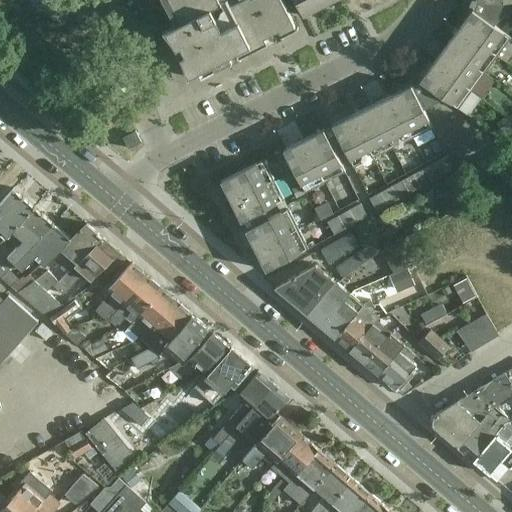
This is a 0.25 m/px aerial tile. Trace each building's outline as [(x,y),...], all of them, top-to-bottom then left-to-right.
[(223,0),(221,1),(220,0),(158,0),(166,13),(169,12),(175,25),(165,30),(164,29),(163,29),(168,35),(172,40),(184,65),(188,77),(189,77),(189,76),(199,71),(202,77),(231,62),(233,65),(241,60),(240,57),(267,44),(268,47),(284,38),(283,36),(298,28),(298,27),(296,27),(282,0),(238,0),(230,4),(228,0),(223,0)] [(323,7),(319,0),(294,0),(303,16),(323,7)] [(472,10),(459,27),(498,56),(511,38),(472,10)] [(498,56),(459,27),(446,45),(485,74),(498,56)] [(485,74),(446,45),(433,63),(472,91),(485,74)] [(472,91),(433,63),(420,81),(459,109),(472,91)] [(411,85),(392,95),(413,138),(433,128),(411,85)] [(413,138),(392,95),(372,105),(393,148),(413,138)] [(393,148),(372,105),(352,115),(374,158),(393,148)] [(374,158),(352,115),(332,125),(354,168),(374,158)] [(511,122),(500,128),(507,140),(511,136),(511,122)] [(324,129),(304,139),(325,182),(345,172),(324,129)] [(136,136),(132,138),(124,143),(129,154),(141,147),(136,136)] [(325,182),(304,139),(283,150),(305,192),(325,182)] [(454,166),(469,161),(465,147),(450,152),(454,166)] [(447,156),(436,162),(443,175),(454,169),(447,156)] [(274,179),(264,159),(221,181),(231,201),(274,179)] [(436,162),(425,168),(432,181),(443,175),(436,162)] [(425,168),(414,174),(421,187),(432,181),(425,168)] [(403,180),(410,193),(421,187),(414,174),(403,180)] [(284,200),(274,179),(231,201),(241,221),(284,200)] [(410,193),(403,180),(392,186),(399,199),(410,193)] [(399,199),(392,186),(381,192),(388,205),(399,199)] [(35,206),(14,188),(0,204),(0,233),(6,239),(8,236),(35,206)] [(388,205),(381,192),(370,198),(377,211),(388,205)] [(350,210),(357,222),(368,216),(361,203),(350,210)] [(54,223),(35,206),(8,236),(17,245),(10,253),(0,244),(0,274),(3,278),(9,271),(16,264),(54,223)] [(299,228),(288,208),(246,230),(256,250),(299,228)] [(350,210),(339,216),(346,228),(357,222),(350,210)] [(346,228),(339,216),(327,222),(334,234),(346,228)] [(71,238),(54,223),(16,264),(22,270),(35,256),(45,265),(54,257),(71,238)] [(103,237),(87,223),(72,238),(71,238),(54,257),(62,265),(60,268),(66,274),(103,237)] [(309,249),(299,228),(256,250),(266,270),(309,249)] [(351,233),(321,249),(329,262),(358,244),(368,239),(362,231),(353,236),(351,233)] [(120,252),(103,237),(66,274),(62,278),(59,281),(54,286),(63,295),(85,273),(102,288),(114,274),(127,258),(120,252)] [(412,265),(399,242),(382,252),(394,273),(395,273),(412,265)] [(148,275),(133,262),(109,290),(117,296),(110,305),(107,302),(98,311),(102,315),(100,318),(106,324),(148,275)] [(315,264),(275,288),(307,315),(335,281),(315,264)] [(18,279),(9,271),(3,278),(11,286),(18,279)] [(59,281),(48,271),(36,280),(48,291),(53,285),(54,286),(59,281)] [(30,274),(26,277),(24,274),(18,279),(11,286),(16,290),(34,278),(30,274)] [(162,288),(148,275),(106,324),(110,327),(114,323),(116,325),(118,323),(120,325),(125,318),(132,324),(162,288)] [(64,306),(48,291),(36,280),(34,278),(16,290),(47,318),(64,306)] [(466,279),(453,286),(463,304),(476,297),(466,279)] [(349,292),(335,281),(307,315),(321,326),(349,292)] [(178,301),(162,288),(132,324),(129,327),(144,341),(178,301)] [(373,305),(364,297),(360,301),(349,292),(321,326),(335,338),(358,311),(370,307),(373,305)] [(8,295),(3,300),(0,297),(0,356),(4,360),(38,321),(8,295)] [(74,300),(51,317),(64,334),(70,330),(63,320),(80,308),(74,300)] [(192,313),(178,301),(144,341),(150,346),(152,345),(159,353),(165,346),(164,346),(192,313)] [(380,316),(370,307),(358,311),(335,338),(349,351),(350,351),(373,323),(377,320),(380,316)] [(209,328),(192,313),(164,346),(165,346),(181,360),(209,328)] [(459,330),(462,334),(472,351),(499,335),(486,313),(459,330)] [(384,326),(377,320),(373,323),(350,351),(364,363),(388,335),(381,329),(384,326)] [(52,332),(41,323),(35,331),(46,340),(52,332)] [(74,328),(70,330),(64,334),(78,345),(86,337),(74,328)] [(439,338),(430,329),(418,342),(428,351),(439,338)] [(108,347),(122,341),(117,330),(103,336),(108,347)] [(214,332),(200,347),(183,367),(179,364),(170,368),(181,378),(186,372),(189,375),(197,365),(206,373),(230,346),(214,332)] [(394,340),(388,335),(364,363),(378,374),(404,344),(405,344),(397,337),(394,340)] [(449,347),(439,338),(428,351),(437,359),(449,347)] [(416,354),(404,344),(378,374),(395,389),(417,364),(411,359),(416,354)] [(152,345),(150,346),(132,357),(138,368),(151,361),(155,364),(161,357),(158,355),(159,353),(152,345)] [(253,366),(232,347),(208,374),(207,373),(198,384),(207,391),(214,382),(226,391),(231,385),(235,387),(253,366)] [(119,365),(112,351),(94,360),(107,371),(119,365)] [(273,383),(259,371),(238,394),(246,401),(213,438),(219,443),(220,445),(227,437),(237,425),(273,383)] [(504,373),(483,385),(433,415),(432,423),(457,445),(458,447),(494,406),(494,407),(508,399),(503,391),(511,386),(504,373)] [(289,397),(273,383),(237,425),(227,437),(235,444),(245,432),(252,439),(289,397)] [(491,429),(503,414),(494,407),(494,406),(458,447),(474,460),(497,434),(491,429)] [(302,433),(281,415),(273,424),(272,424),(256,443),(257,443),(243,459),(253,467),(262,456),(273,465),(301,433),(302,433)] [(511,420),(505,424),(497,434),(474,460),(490,474),(511,449),(505,443),(511,435),(511,420)] [(318,448),(301,433),(273,465),(272,466),(283,476),(264,498),(270,504),(283,489),(318,448)] [(86,439),(69,449),(75,459),(84,453),(88,457),(96,452),(86,439)] [(336,463),(318,448),(283,489),(301,504),(315,487),(336,463)] [(324,511),(353,478),(336,463),(315,487),(325,496),(310,511),(324,511)] [(18,485),(21,488),(0,511),(52,511),(60,504),(49,495),(53,490),(31,471),(18,485)] [(76,504),(99,486),(83,474),(65,494),(76,504)] [(355,511),(371,494),(353,478),(324,511),(355,511)] [(127,484),(102,511),(137,511),(147,501),(127,484)] [(198,511),(201,509),(180,491),(166,506),(161,511),(198,511)] [(386,511),(389,509),(371,494),(355,511),(386,511)] [(153,495),(147,501),(158,511),(161,511),(166,506),(153,495)]
